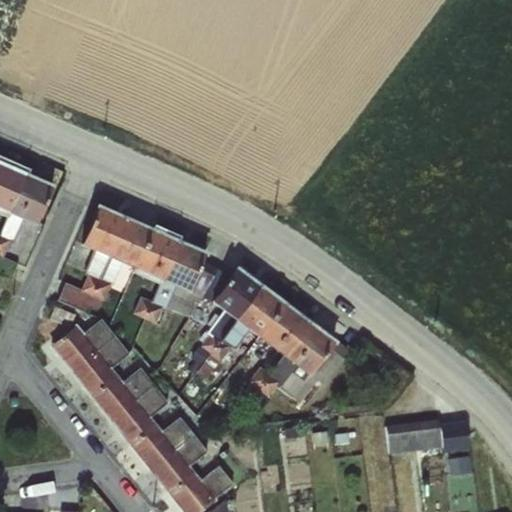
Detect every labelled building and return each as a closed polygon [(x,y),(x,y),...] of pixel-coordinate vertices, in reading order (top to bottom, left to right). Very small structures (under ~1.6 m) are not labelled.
[(0,161),(0,209),(7,213),(8,214),(26,173),(0,161)] [(26,173),(8,214),(22,220),(36,226),(53,185),(26,173)] [(107,256),(124,216),(96,203),(80,244),(93,250),(107,256)] [(0,228),(0,255),(2,257),(8,242),(12,244),(22,220),(8,214),(7,213),(0,228)] [(124,216),(107,256),(121,263),(133,268),(151,228),(124,216)] [(151,228),(133,268),(160,280),(177,239),(151,228)] [(177,239),(160,280),(188,292),(204,258),(207,252),(177,239)] [(107,256),(93,250),(83,275),(86,276),(80,289),(64,282),(56,301),(83,312),(87,305),(91,296),(98,279),(107,256)] [(2,257),(0,255),(0,271),(11,276),(17,263),(2,257)] [(91,296),(87,305),(97,309),(101,301),(109,284),(112,285),(121,263),(107,256),(98,279),(91,296)] [(188,292),(160,280),(143,319),(154,324),(160,310),(161,311),(163,312),(164,312),(166,308),(173,312),(186,318),(187,318),(192,311),(200,297),(215,264),(204,258),(188,292)] [(241,310),(260,285),(235,266),(210,301),(222,311),(234,320),(241,310)] [(241,310),(234,320),(247,329),(258,338),(284,303),(260,285),(241,310)] [(123,291),(119,304),(128,308),(132,295),(123,291)] [(284,303),(258,338),(281,355),(282,356),(309,321),(284,303)] [(53,306),(50,315),(71,324),(74,315),(53,306)] [(234,320),(222,311),(221,311),(204,334),(207,335),(199,346),(209,354),(219,341),(234,320)] [(100,319),(82,333),(96,351),(114,336),(100,319)] [(219,341),(209,354),(194,374),(204,381),(218,361),(229,348),(232,350),(247,329),(234,320),(219,341)] [(309,321),(282,356),(309,376),(310,375),(336,341),(309,321)] [(96,351),(82,333),(75,324),(48,345),(70,373),(96,351)] [(114,336),(96,351),(110,368),(128,354),(114,336)] [(336,341),(310,375),(320,384),(346,350),(336,341)] [(96,351),(70,373),(89,396),(116,375),(110,368),(96,351)] [(268,373),(256,390),(246,402),(256,410),(266,397),(276,384),(278,386),(277,388),(290,398),(309,376),(282,356),(281,355),(268,373)] [(242,356),(233,368),(241,374),(250,362),(242,356)] [(256,390),(268,373),(258,367),(246,382),(256,390)] [(138,368),(121,382),(135,400),(152,385),(138,368)] [(116,375),(89,396),(110,422),(135,400),(121,382),(116,375)] [(152,385),(135,400),(149,417),(166,403),(152,385)] [(135,400),(110,422),(128,445),(154,424),(149,417),(135,400)] [(178,417),(160,432),(173,448),(174,449),(192,434),(178,417)] [(439,419),(413,422),(416,450),(441,447),(440,423),(439,419)] [(440,423),(441,447),(442,447),(443,453),(468,450),(465,421),(440,423)] [(416,450),(413,422),(386,425),(389,453),(416,450)] [(154,424),(128,445),(149,471),(173,448),(160,432),(154,424)] [(192,434),(174,449),(188,466),(206,452),(192,434)] [(173,448),(149,471),(167,494),(194,474),(188,466),(174,449),(173,448)] [(474,455),(452,456),(453,472),(475,470),(474,455)] [(217,466),(199,480),(213,499),(232,484),(217,466)] [(194,474),(167,494),(181,511),(199,511),(214,500),(213,499),(199,480),(194,474)]
